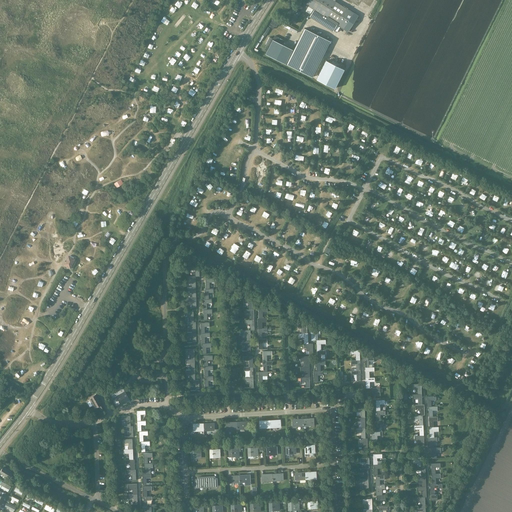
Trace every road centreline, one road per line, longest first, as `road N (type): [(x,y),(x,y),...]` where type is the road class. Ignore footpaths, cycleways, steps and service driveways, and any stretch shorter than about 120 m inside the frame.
road 1 (secondary): [(0,446),(50,375),(267,0)]
road 2 (track): [(511,190),(247,60)]
road 3 (residential): [(333,407),(183,415),(188,511)]
road 4 (track): [(347,53),(340,94),(431,139)]
